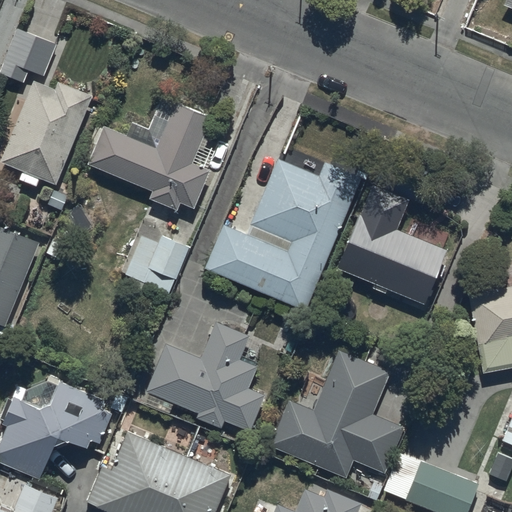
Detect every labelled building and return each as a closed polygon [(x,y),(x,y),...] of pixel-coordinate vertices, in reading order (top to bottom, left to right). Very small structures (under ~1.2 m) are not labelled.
[(56,44),(15,27),(0,62),(0,72),(21,81),(26,70),(42,77),(56,44)] [(0,153),(0,157),(55,180),(91,91),(57,76),(54,84),(32,75),(0,153)] [(179,198),(193,204),(208,165),(191,158),(210,112),(173,97),(154,143),(102,121),(86,159),(151,186),(148,194),(176,205),(179,198)] [(223,221),(204,263),(304,305),(360,173),(323,158),(318,171),(277,154),(245,230),(223,221)] [(336,264),(423,299),(445,245),(359,209),(336,264)] [(0,222),(0,319),(4,322),(39,238),(0,222)] [(141,232),(124,271),(168,289),(188,243),(161,232),(158,239),(141,232)] [(511,281),(467,290),(482,369),(511,363),(511,281)] [(195,414),(221,425),(224,417),(249,427),(264,391),(247,384),(256,363),(239,356),(249,332),(215,318),(200,354),(165,340),(145,387),(198,409),(195,414)] [(268,442),(345,474),(353,457),(384,470),(403,424),(371,411),(389,368),(338,347),(313,407),(288,396),(268,442)] [(0,437),(0,459),(38,475),(54,438),(66,433),(86,442),(89,435),(99,439),(111,410),(107,408),(102,402),(104,396),(58,376),(49,397),(38,402),(13,392),(1,420),(6,422),(0,437)] [(511,412),(502,437),(511,441),(511,412)] [(212,511),(230,470),(126,428),(110,467),(102,463),(87,499),(117,511),(124,511),(126,509),(132,511),(212,511)] [(489,471),(505,478),(511,461),(511,456),(497,451),(489,471)] [(404,497),(443,511),(464,511),(478,480),(420,458),(404,497)] [(0,511),(49,511),(57,493),(23,480),(11,509),(0,504),(0,511)] [(356,511),(362,500),(327,486),(323,493),(304,485),(295,508),(277,501),(272,511),(356,511)]
